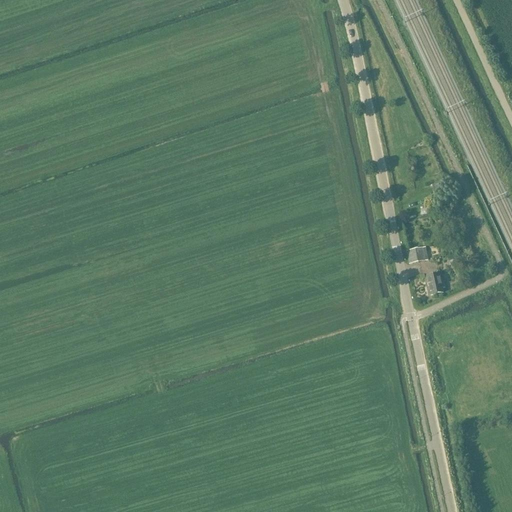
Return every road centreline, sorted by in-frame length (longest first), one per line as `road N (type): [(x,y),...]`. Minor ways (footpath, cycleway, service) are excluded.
road 1 (tertiary): [(453,511),(342,0)]
road 2 (unclassified): [(511,118),(456,0)]
